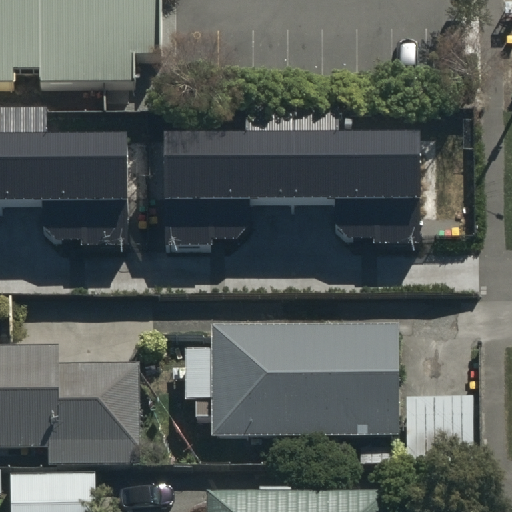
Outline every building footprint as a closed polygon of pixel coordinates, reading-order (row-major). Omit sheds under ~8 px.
[(0,0),(0,106),(18,107),(18,92),(46,92),(46,103),(136,102),(136,82),(165,82),(164,0),(0,0)] [(44,249),(128,248),(128,131),(0,130),(0,207),(44,207),(44,249)] [(419,131),(163,132),(164,247),(248,246),(248,206),(335,206),(335,245),(421,245),(419,131)] [(187,420),(215,420),(214,454),(407,456),(406,476),(474,478),(475,414),(401,412),(402,349),(216,346),(216,371),(188,370),(187,420)] [(142,479),(141,381),(60,382),(60,367),(0,367),(0,462),(51,462),(51,480),(142,479)] [(97,511),(97,487),(11,488),(11,511),(97,511)]
